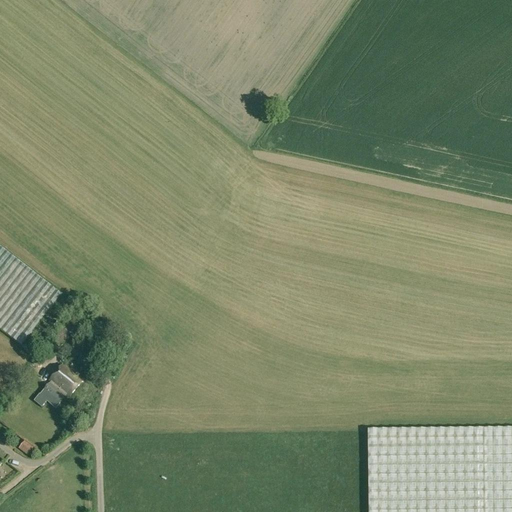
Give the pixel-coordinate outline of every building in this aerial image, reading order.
[(0,330),(21,347),(61,295),(0,247),(0,330)] [(75,314),(82,319),(86,312),(80,308),(75,314)] [(53,327),(59,331),(52,341),(54,343),(51,346),(58,351),(70,334),(71,335),(74,330),(75,331),(79,326),(69,319),(66,324),(59,318),(53,327)] [(83,382),(62,365),(49,382),(51,384),(66,395),(70,399),(83,382)] [(50,386),(49,385),(40,396),(55,409),(65,397),(64,397),(66,395),(51,384),(50,386)] [(22,388),(16,394),(20,398),(26,393),(22,388)] [(368,511),(511,511),(511,431),(368,432),(368,511)] [(20,449),(28,455),(32,450),(24,443),(20,449)]
